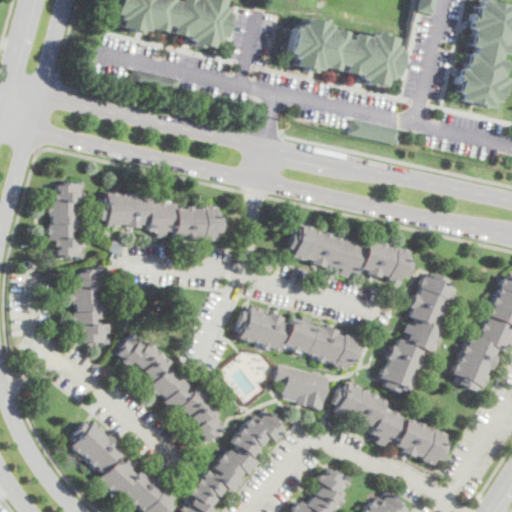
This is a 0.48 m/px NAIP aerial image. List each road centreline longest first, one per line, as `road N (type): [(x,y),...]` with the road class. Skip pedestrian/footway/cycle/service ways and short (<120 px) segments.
road 1 (tertiary): [(80,511),(30,450),(0,371),(1,232),(65,0)]
road 2 (tertiary): [(1,101),(58,134),(511,233)]
road 3 (tertiary): [(28,0),(0,104),(11,485),(31,511)]
road 4 (residential): [(104,53),(511,143)]
road 5 (tertiary): [(263,146),(83,105),(1,101)]
road 6 (tertiary): [(511,200),(263,146)]
road 7 (residential): [(255,194),(239,274),(125,265)]
road 8 (residential): [(445,499),(401,470),(307,437)]
road 9 (residential): [(435,511),(511,390)]
road 10 (residential): [(239,274),(372,311)]
road 11 (residential): [(414,120),(442,0)]
